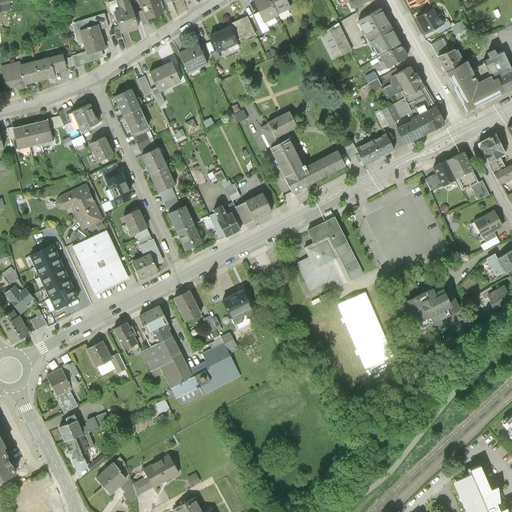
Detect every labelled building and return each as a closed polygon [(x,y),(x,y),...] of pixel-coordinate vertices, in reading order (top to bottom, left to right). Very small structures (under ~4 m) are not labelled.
[(117,0),(118,5),(110,7),(120,33),(140,27),(130,0),(117,0)] [(161,0),(139,0),(147,21),(166,14),(161,0)] [(277,15),(276,13),(270,0),(251,0),(262,22),(277,15)] [(289,7),(285,0),(270,0),(276,13),(289,7)] [(8,3),(0,3),(0,11),(10,11),(8,3)] [(400,42),(380,5),(355,19),(375,56),(400,42)] [(435,5),(413,16),(423,35),(445,23),(435,5)] [(72,57),(66,59),(69,67),(75,65),(76,68),(84,66),(84,63),(104,57),(102,49),(107,47),(101,28),(109,26),(105,13),(72,23),(78,45),(83,43),(85,51),(71,55),(72,57)] [(245,17),(228,24),(234,39),(244,36),(245,39),(253,35),(245,17)] [(351,49),(338,22),(317,32),(330,59),(351,49)] [(475,26),(478,33),(487,30),(485,23),(475,26)] [(234,39),(228,24),(206,33),(210,41),(204,44),(207,53),(214,50),(215,53),(236,44),(234,39)] [(205,62),(196,42),(176,51),(185,71),(205,62)] [(407,54),(400,42),(375,56),(382,68),(407,54)] [(461,61),(454,46),(436,55),(444,70),(461,61)] [(50,56),(54,71),(67,68),(63,52),(50,56)] [(50,56),(20,64),(26,85),(56,77),(54,71),(50,56)] [(466,58),(461,61),(444,70),(454,90),(465,111),(504,91),(496,75),(492,77),(489,72),(476,79),(466,58)] [(179,81),(169,60),(146,70),(154,87),(156,91),(159,90),(179,81)] [(19,61),(0,66),(0,69),(6,91),(26,86),(26,85),(20,64),(19,61)] [(422,86),(409,63),(391,73),(404,96),(422,86)] [(511,66),(496,75),(504,91),(511,87),(511,66)] [(163,98),(159,90),(156,91),(154,87),(151,89),(144,75),(136,79),(148,105),(163,98)] [(435,104),(422,86),(404,96),(403,97),(411,113),(414,116),(435,104)] [(110,96),(119,115),(137,106),(128,87),(110,96)] [(403,97),(373,112),(381,128),(411,113),(403,97)] [(100,121),(91,102),(66,114),(70,123),(76,120),(81,130),(100,121)] [(414,116),(423,133),(445,121),(435,104),(414,116)] [(146,126),(137,106),(119,115),(128,134),(146,126)] [(288,109),(264,121),(272,138),(297,127),(288,109)] [(423,133),(414,116),(393,128),(403,145),(423,133)] [(36,121),(41,144),(53,141),(48,118),(36,121)] [(36,121),(24,124),(29,146),(41,144),(36,121)] [(29,146),(24,124),(13,127),(18,149),(29,146)] [(495,132),(475,142),(486,163),(505,153),(495,132)] [(76,146),(87,142),(84,135),(73,140),(76,146)] [(114,154),(106,135),(90,143),(98,161),(114,154)] [(386,135),(371,143),(379,158),(394,150),(386,135)] [(289,139),(268,150),(290,194),(344,166),(335,148),(302,165),(289,139)] [(364,166),(379,158),(371,143),(356,151),(364,166)] [(164,164),(155,146),(137,154),(146,173),(164,164)] [(473,170),(463,150),(445,159),(455,179),(473,170)] [(455,179),(445,159),(430,167),(433,173),(425,177),(433,191),(455,179)] [(133,190),(120,163),(102,171),(115,199),(113,200),(116,207),(132,199),(129,192),(133,190)] [(173,183),(164,164),(146,173),(155,192),(173,183)] [(511,179),(511,168),(510,164),(493,173),(499,186),(511,179)] [(481,180),(470,186),(477,200),(489,195),(481,180)] [(236,182),(227,187),(233,199),(242,195),(236,182)] [(104,221),(87,183),(60,195),(57,199),(55,204),(57,209),(61,211),(65,211),(72,208),(83,231),(104,221)] [(259,192),(232,206),(241,225),(269,211),(259,192)] [(164,213),(173,232),(191,223),(182,204),(164,213)] [(224,214),(219,204),(209,209),(223,236),(237,229),(229,212),(224,214)] [(148,227),(140,208),(123,215),(132,234),(135,233),(147,227),(148,227)] [(504,227),(494,209),(473,220),(483,239),(504,227)] [(363,275),(333,216),(304,230),(311,243),(302,248),(307,257),(295,263),(309,291),(327,282),(331,291),(363,275)] [(200,242),(191,223),(173,232),(182,251),(200,242)] [(152,239),(147,227),(135,233),(140,244),(152,239)] [(130,279),(107,230),(72,246),(95,296),(130,279)] [(140,246),(144,255),(150,252),(156,265),(164,261),(153,240),(140,246)] [(57,256),(52,245),(30,255),(35,266),(57,256)] [(511,268),(511,248),(495,259),(505,274),(511,268)] [(156,265),(150,252),(144,255),(132,261),(140,279),(159,270),(156,265)] [(62,267),(57,256),(35,266),(40,277),(62,267)] [(11,267),(2,274),(9,283),(18,276),(11,267)] [(67,278),(62,267),(40,277),(45,288),(67,278)] [(72,289),(67,278),(45,288),(50,299),(72,289)] [(15,284),(4,294),(20,314),(34,303),(31,300),(34,298),(25,287),(21,291),(15,284)] [(487,285),(480,303),(501,311),(507,292),(487,285)] [(449,306),(442,291),(434,295),(430,287),(404,300),(419,330),(445,317),(441,310),(449,306)] [(77,299),(72,289),(50,299),(55,309),(77,299)] [(199,314),(187,290),(170,299),(182,323),(199,314)] [(254,315),(244,298),(223,309),(233,327),(254,315)] [(168,324),(158,305),(135,316),(144,335),(149,333),(165,325),(168,324)] [(36,317),(30,320),(35,331),(47,325),(39,309),(33,311),(36,317)] [(14,310),(0,317),(0,323),(12,344),(30,334),(20,315),(17,317),(14,310)] [(127,328),(124,321),(109,328),(121,350),(135,343),(132,337),(135,336),(130,326),(127,328)] [(191,376),(165,325),(149,333),(155,343),(139,351),(149,371),(156,367),(167,388),(191,376)] [(228,333),(220,336),(223,343),(226,350),(234,346),(228,333)] [(101,340),(83,349),(92,368),(109,360),(116,374),(125,369),(117,353),(109,357),(101,340)] [(223,343),(199,355),(205,369),(211,380),(235,367),(226,350),(223,343)] [(191,376),(167,388),(178,408),(240,376),(235,367),(211,380),(205,369),(191,376)] [(70,389),(60,369),(43,377),(53,398),(68,390),(70,389)] [(68,390),(53,398),(62,414),(76,406),(68,390)] [(511,416),(503,424),(511,433),(511,416)] [(74,420),(55,428),(60,442),(80,434),(74,420)] [(86,448),(80,434),(60,442),(74,467),(81,464),(76,452),(86,448)] [(5,450),(0,451),(0,483),(17,475),(5,450)] [(167,455),(141,469),(145,477),(152,489),(178,475),(167,455)] [(110,462),(93,478),(108,495),(125,479),(110,462)] [(467,476),(450,483),(463,511),(505,511),(505,510),(499,511),(497,511),(495,506),(502,502),(496,489),(490,492),(478,467),(466,472),(467,476)] [(189,476),(193,485),(201,482),(197,473),(189,476)] [(152,489),(145,477),(132,485),(130,479),(119,488),(124,494),(122,496),(128,504),(138,496),(152,489)] [(21,492),(26,509),(47,502),(41,486),(21,492)] [(171,511),(198,511),(193,500),(171,511)] [(49,511),(47,502),(26,509),(22,510),(22,511),(49,511)]
